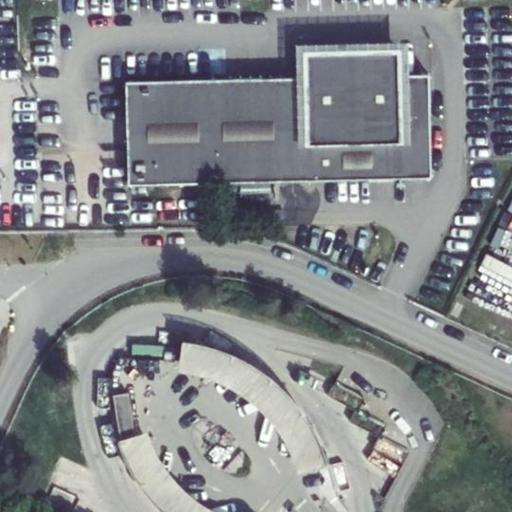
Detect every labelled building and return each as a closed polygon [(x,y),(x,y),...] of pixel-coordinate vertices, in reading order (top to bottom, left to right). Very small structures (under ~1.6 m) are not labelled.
[(299,53),(300,76),(122,81),(125,183),(425,176),(422,73),(395,74),(394,50),(299,53)] [(287,472),(317,466),(314,455),(306,433),(295,412),(288,402),(272,385),(253,370),(232,358),(210,350),(178,345),(175,373),(197,376),(223,386),(239,396),(253,408),(265,422),(275,437),(282,454),(287,472)] [(158,364),(159,347),(130,346),(129,363),(158,364)] [(121,399),(106,401),(111,441),(125,439),(121,399)] [(140,438),(111,446),(118,463),(132,488),(144,503),(152,511),(205,511),(196,508),(184,499),(172,489),(162,478),(153,465),(145,452),(140,438)]
